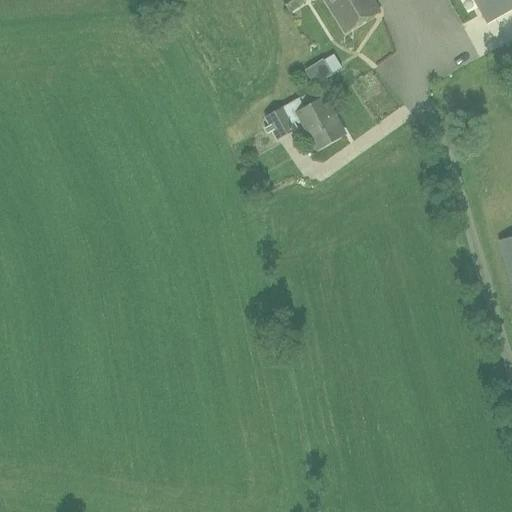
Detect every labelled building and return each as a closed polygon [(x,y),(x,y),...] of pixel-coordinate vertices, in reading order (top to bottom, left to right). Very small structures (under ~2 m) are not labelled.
[(290,11),(304,2),(302,0),(283,0),(290,11)] [(324,0),(346,34),(381,12),(373,0),(324,0)] [(511,0),(473,0),(487,24),(511,9),(511,0)] [(346,135),(325,98),(305,109),(300,100),(267,118),(279,139),(296,129),(293,123),(301,119),(318,150),(346,135)] [(511,240),(503,242),(511,276),(511,240)]
